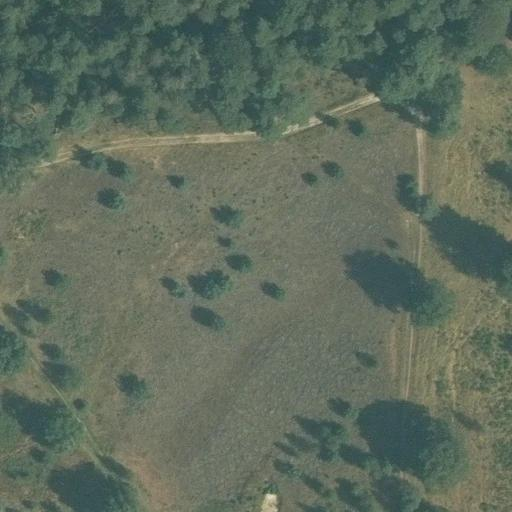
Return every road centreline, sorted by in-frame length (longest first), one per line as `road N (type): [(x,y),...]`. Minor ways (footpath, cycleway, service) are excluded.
road 1 (track): [(0,175),(117,144),(297,128),(366,101),(409,103)]
road 2 (track): [(400,511),(417,132),(409,103)]
road 3 (track): [(409,103),(511,22)]
